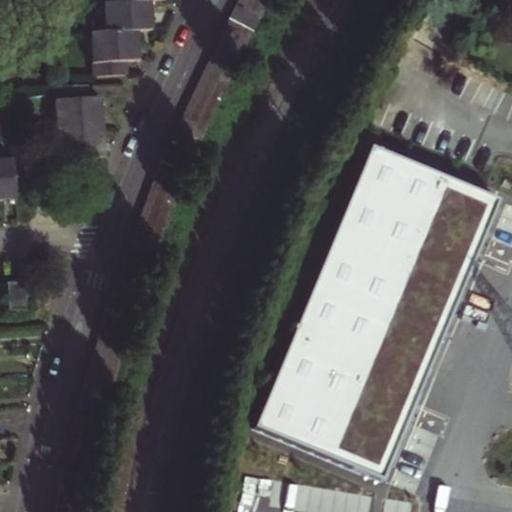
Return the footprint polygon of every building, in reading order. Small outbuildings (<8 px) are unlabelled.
[(101,30),(86,31),(89,76),(123,74),(123,59),(134,58),(134,50),(132,28),(149,27),(148,17),(147,0),(115,0),(99,1),(101,30)] [(86,100),(85,89),(50,91),(55,171),(90,169),(89,156),(100,155),(99,140),(97,110),(97,99),(86,100)] [(500,202),(371,149),(255,430),(383,483),(500,202)] [(0,201),(12,201),(9,160),(0,160),(0,201)] [(24,313),(23,285),(19,286),(5,286),(6,314),(24,313)]
